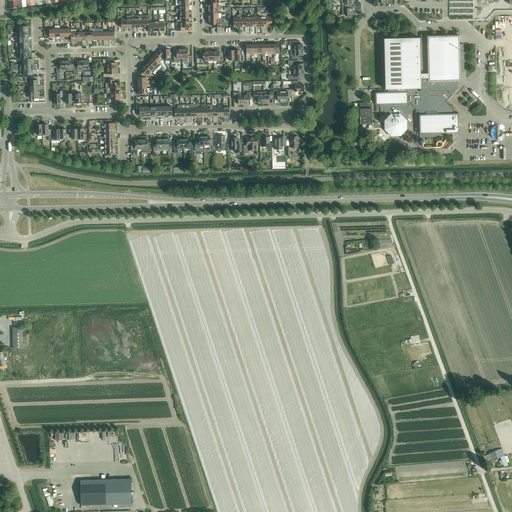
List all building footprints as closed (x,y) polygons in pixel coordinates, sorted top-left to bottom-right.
[(11,0),(9,0),(10,9),(18,8),(17,0),(11,0)] [(361,6),(342,7),(342,11),(341,11),(341,15),(356,15),(355,11),(353,12),(353,8),(355,8),(355,9),(361,9),(361,6)] [(127,28),(127,18),(121,18),(121,16),(118,16),(118,23),(121,23),(121,28),(127,28)] [(277,16),(272,16),(266,16),(266,26),(272,26),(272,23),(277,23),(277,16)] [(218,19),(208,19),(208,24),(214,24),(214,27),(221,27),(221,24),(218,24),(218,19)] [(177,31),(178,30),(185,30),(185,27),(189,27),(189,22),(180,22),(177,22),(177,31)] [(441,133),(452,133),(458,133),(458,134),(458,112),(458,113),(454,113),(453,106),(452,105),(451,106),(446,100),(456,88),(456,80),(461,80),(460,80),(460,72),(464,72),(464,44),(459,44),(459,36),(460,36),(460,35),(427,36),(427,34),(421,34),(421,38),(383,38),(383,39),(384,39),(385,89),(384,89),(388,89),(388,92),(375,93),(375,92),(375,105),(376,105),(380,105),(380,112),(388,111),(391,115),(384,121),(385,130),(391,136),(400,136),(406,129),(406,120),(405,119),(414,108),(416,110),(415,110),(416,121),(419,121),(419,138),(420,138),(421,138),(421,139),(420,141),(420,143),(421,144),(423,144),(424,143),(424,141),(423,139),(423,137),(437,137),(441,133)] [(291,50),(294,50),(303,50),(303,44),(299,44),(299,41),(290,41),(290,45),(291,50)] [(188,48),(182,49),(182,59),(187,59),(188,62),(191,62),(191,56),(188,56),(188,48)] [(159,50),(162,57),(164,57),(164,59),(168,58),(168,60),(169,60),(170,60),(170,49),(164,49),(159,50)] [(179,59),(182,59),(182,49),(177,49),(177,56),(173,56),(174,63),(179,63),(179,62),(179,59)] [(162,57),(159,50),(156,53),(155,53),(152,57),(160,65),(161,64),(161,63),(160,62),(162,60),(161,58),(162,57)] [(230,60),(234,60),(234,50),(228,50),(228,56),(226,56),(226,62),(230,62),(230,60)] [(234,62),(243,62),(243,55),(240,55),(240,50),(234,50),(234,60),(234,62)] [(303,55),(303,50),(294,50),(294,55),(292,55),(292,59),(299,59),(299,56),(303,55)] [(203,61),(208,61),(208,51),(203,51),(203,59),(200,59),(200,65),(203,65),(203,61)] [(217,65),(219,64),(223,64),(222,58),(219,58),(219,51),(213,51),(214,61),(216,61),(217,65)] [(160,65),(152,57),(148,61),(155,67),(157,69),(160,65)] [(78,75),(78,72),(83,71),(83,60),(77,61),(77,66),(74,66),(74,75),(78,75)] [(88,60),(83,60),(83,71),(86,71),(92,71),(92,65),(92,63),(88,64),(88,60)] [(107,63),(107,69),(117,68),(117,63),(109,63),(109,60),(103,60),(103,63),(107,63)] [(60,72),(63,72),(63,70),(66,70),(65,61),(60,61),(60,66),(57,66),(57,72),(60,72)] [(71,75),(74,75),(74,66),(71,66),(71,61),(65,61),(66,70),(66,73),(67,73),(67,72),(71,72),(71,75)] [(148,61),(144,65),(153,73),(157,69),(155,67),(148,61)] [(293,64),(293,70),(303,70),(303,64),(299,64),(299,61),(288,61),(288,64),(293,64)] [(152,73),(153,73),(144,65),(140,69),(137,72),(145,75),(146,74),(147,75),(150,73),(151,73),(152,73)] [(109,74),(117,74),(117,68),(107,69),(107,74),(103,74),(103,77),(109,77),(109,74)] [(304,76),(303,70),(293,70),(293,76),(288,76),(288,80),(299,79),(299,76),(304,76)] [(145,75),(137,72),(137,77),(137,83),(149,82),(148,81),(146,81),(146,77),(145,77),(145,75)] [(31,77),(25,77),(25,80),(27,80),(27,83),(30,82),(30,86),(38,86),(38,80),(35,80),(34,77),(31,77)] [(120,88),(120,83),(113,83),(112,80),(106,80),(106,83),(110,83),(110,88),(120,88)] [(295,92),(304,91),(304,84),(298,85),(298,81),(291,81),(291,89),(295,89),(295,92)] [(76,103),(82,103),(82,93),(76,94),(76,90),(71,90),(71,94),(72,94),(72,97),(76,97),(76,103)] [(281,103),(283,103),(282,92),(279,92),(279,90),(273,90),(274,96),(277,96),(277,101),(280,100),(280,102),(281,103)] [(288,97),(291,97),(291,90),(286,90),(286,91),(282,92),(283,103),(284,103),(285,102),(285,100),(288,100),(288,97)] [(60,94),(54,94),(54,104),(60,103),(60,97),(63,97),(63,91),(60,91),(60,94)] [(72,103),(72,97),(72,94),(71,94),(66,94),(66,91),(63,91),(63,97),(66,97),(66,103),(72,103)] [(241,92),(235,93),(233,93),(233,99),(238,99),(238,104),(243,104),(243,95),(241,95),(241,92)] [(246,92),(246,94),(243,95),(243,104),(249,104),(249,98),(252,98),(252,92),(249,92),(246,92)] [(258,104),(264,104),(263,92),(255,92),(255,98),(258,98),(258,104)] [(272,92),(269,92),(263,92),(264,104),(269,104),(269,98),(272,98),(272,92)] [(107,99),(107,103),(108,103),(108,105),(112,105),(112,103),(115,102),(115,99),(121,99),(121,94),(110,94),(110,97),(109,97),(109,99),(107,99)] [(372,102),(359,103),(360,124),(372,123),(372,102)] [(139,112),(140,116),(143,116),(143,117),(144,118),(145,118),(145,107),(140,107),(140,105),(136,105),(136,112),(139,112)] [(100,124),(104,123),(104,129),(114,128),(114,123),(109,123),(109,120),(99,120),(100,124)] [(42,125),(42,134),(48,134),(48,136),(51,136),(51,135),(51,129),(48,129),(48,124),(42,125)] [(42,134),(42,125),(36,125),(36,130),(33,130),(33,136),(43,136),(42,134)] [(56,139),(60,139),(60,129),(54,129),(54,135),(51,135),(51,136),(51,141),(56,141),(56,139)] [(64,141),(69,141),(69,134),(66,134),(66,129),(60,129),(60,139),(64,139),(64,141)] [(73,139),(78,139),(78,129),(72,129),(72,134),(69,134),(69,141),(73,140),(73,139)] [(82,140),(87,140),(87,134),(84,134),(83,129),(78,129),(78,139),(82,138),(82,140)] [(198,145),(204,145),(204,136),(198,136),(198,140),(195,140),(195,151),(199,151),(198,145)] [(209,150),(213,150),(213,140),(209,140),(209,136),(204,136),(204,145),(209,145),(209,150)] [(221,151),(228,151),(228,144),(225,144),(224,136),(217,136),(217,142),(217,147),(217,151),(218,151),(219,152),(220,152),(221,151)] [(282,146),(286,146),(285,136),(279,137),(279,138),(275,139),(275,149),(283,149),(282,146)] [(256,145),(258,145),(258,137),(246,137),(247,145),(244,145),(244,153),(249,153),(248,150),(256,150),(256,145)] [(269,150),(272,150),(272,143),(269,143),(269,137),(263,137),(263,147),(266,146),(266,149),(269,149),(269,150)] [(231,138),(231,147),(231,150),(235,149),(235,153),(241,153),(241,142),(238,142),(238,138),(231,138)] [(153,151),(162,151),(162,139),(156,140),(156,145),(153,145),(153,151)] [(171,155),(171,151),(171,144),(168,144),(168,139),(162,139),(162,151),(168,151),(168,155),(171,155)] [(178,149),(183,149),(183,139),(177,139),(177,143),(174,143),(174,153),(178,153),(178,149)] [(189,153),(193,153),(193,142),(189,142),(189,139),(183,139),(183,149),(189,149),(189,153)] [(137,149),(141,149),(141,140),(135,140),(135,143),(131,143),(131,156),(137,156),(137,149)] [(151,150),(151,143),(148,143),(148,140),(141,140),(141,149),(142,153),(151,153),(151,150)] [(22,327),(12,328),(13,348),(23,348),(22,327)] [(505,465),(507,465),(502,448),(488,453),(489,454),(483,456),(484,459),(487,461),(491,459),(491,460),(502,457),(505,465)] [(131,504),(130,479),(80,480),(81,505),(131,504)]
